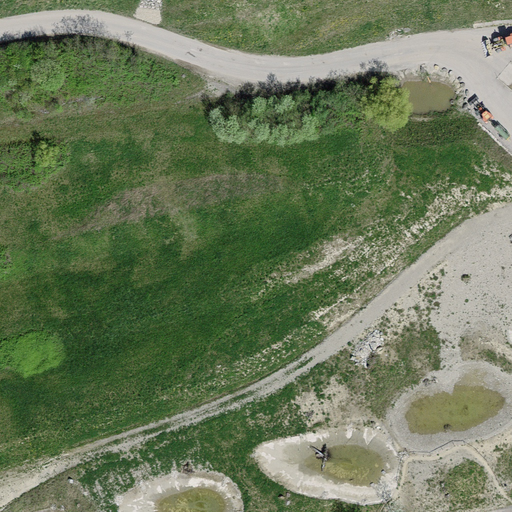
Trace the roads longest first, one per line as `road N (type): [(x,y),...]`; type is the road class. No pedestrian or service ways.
road 1 (track): [(509,144),(373,343),(209,412),(0,485)]
road 2 (track): [(0,138),(299,79),(408,46),(464,57),(511,144)]
